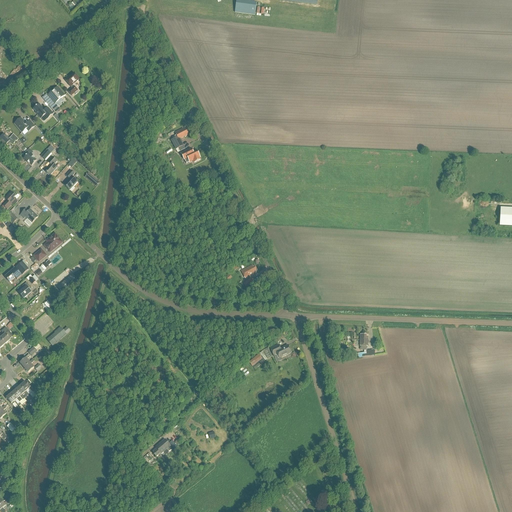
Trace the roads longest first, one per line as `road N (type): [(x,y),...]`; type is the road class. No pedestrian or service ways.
road 1 (residential): [(293,317),(141,11)]
road 2 (unclassified): [(293,317),(199,311),(155,298),(57,214)]
road 3 (track): [(109,262),(42,511)]
road 4 (track): [(97,252),(126,8)]
road 5 (unclassified): [(511,324),(293,317)]
road 6 (unclassified): [(355,511),(293,317)]
road 7 (residential): [(0,114),(127,7)]
